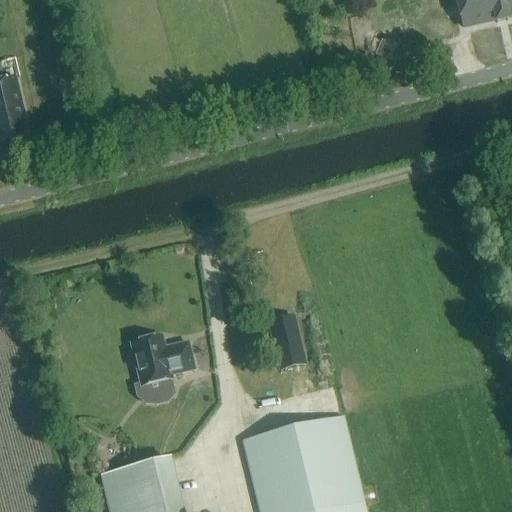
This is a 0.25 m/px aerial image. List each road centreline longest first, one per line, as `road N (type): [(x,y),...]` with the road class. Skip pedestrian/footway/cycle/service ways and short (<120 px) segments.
road 1 (unclassified): [(0,195),(511,65)]
road 2 (track): [(511,145),(201,231)]
